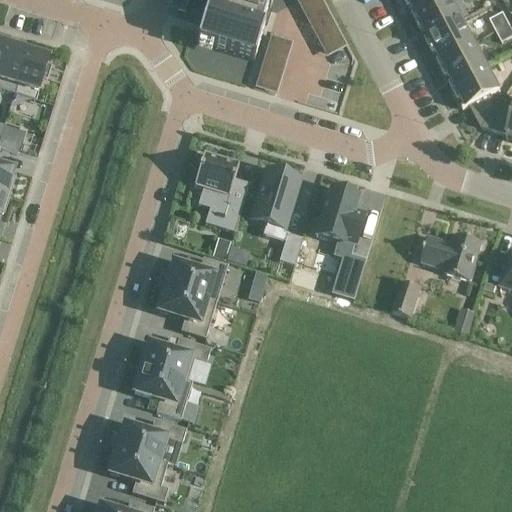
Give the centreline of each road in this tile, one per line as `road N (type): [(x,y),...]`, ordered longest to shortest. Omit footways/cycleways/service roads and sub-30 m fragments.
road 1 (residential): [(188,96),(66,511)]
road 2 (residential): [(0,374),(103,24)]
road 3 (track): [(271,287),(511,364)]
road 4 (residential): [(417,138),(368,154),(188,96)]
road 5 (track): [(203,511),(271,287)]
road 6 (residential): [(417,138),(344,0)]
